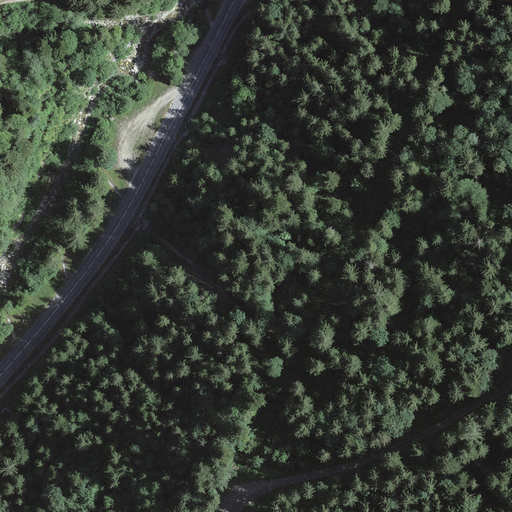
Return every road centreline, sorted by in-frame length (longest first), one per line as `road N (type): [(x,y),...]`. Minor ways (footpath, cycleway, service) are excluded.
road 1 (tertiary): [(234,0),(117,226),(0,375)]
road 2 (track): [(235,511),(273,485),(413,443),(511,385)]
